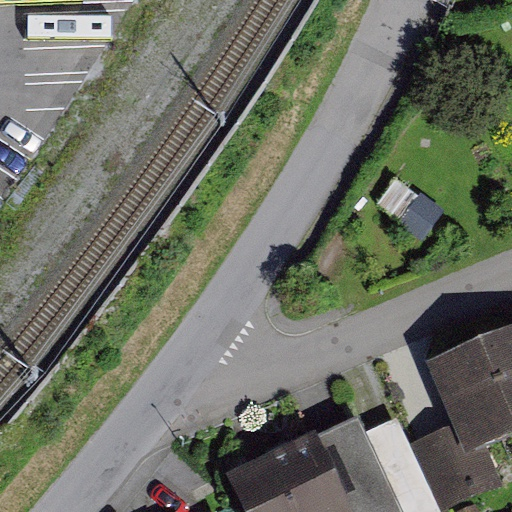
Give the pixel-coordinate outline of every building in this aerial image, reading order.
[(511,341),(443,370),(468,432),(478,455),(494,449),(511,441),(511,341)] [(446,511),(406,424),(375,438),(408,511),(446,511)] [(368,425),(318,447),(347,511),(408,511),(375,438),(368,425)] [(448,440),(426,449),(451,511),(510,487),(494,449),(478,455),(468,432),(448,440)] [(347,511),(318,447),(241,483),(254,511),(347,511)]
